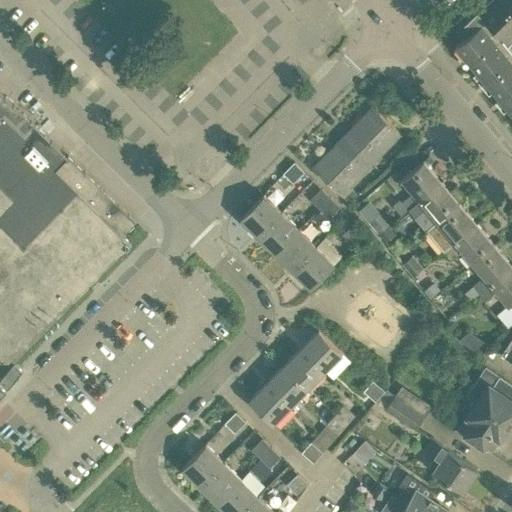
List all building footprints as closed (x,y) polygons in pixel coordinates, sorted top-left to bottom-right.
[(41,0),(73,34),(90,18),(73,0),(41,0)] [(250,0),(264,18),(276,9),(268,0),(250,0)] [(464,12),(455,21),(456,22),(457,21),(462,25),(457,29),(464,37),(455,45),(460,50),(511,113),(511,50),(509,47),(511,44),(511,0),(488,0),(477,11),(473,15),(468,10),(465,13),(464,12)] [(204,75),(170,113),(186,127),(220,89),(204,75)] [(373,106),(353,126),(380,153),(400,133),(373,106)] [(380,153),(353,126),(333,146),(361,173),(380,153)] [(155,149),(176,171),(186,161),(165,139),(155,149)] [(361,173),(333,146),(313,166),(349,201),(356,194),(352,190),(348,186),(361,173)] [(0,391),(23,369),(16,361),(132,243),(123,235),(136,222),(67,154),(18,204),(0,185),(0,391)] [(139,158),(133,167),(157,184),(163,175),(139,158)] [(409,208),(442,181),(424,159),(401,178),(415,194),(411,196),(409,195),(402,200),(409,208)] [(305,171),(295,162),(284,172),(294,182),(305,171)] [(442,181),(409,208),(415,216),(421,211),(420,208),(424,205),(437,220),(459,201),(442,181)] [(319,208),(330,197),(321,187),(310,199),(319,208)] [(258,235),(282,210),(264,193),(240,217),(258,235)] [(330,197),(319,208),(328,217),(340,206),(330,197)] [(399,199),(392,205),(400,214),(407,209),(399,199)] [(459,201),(437,220),(426,229),(437,242),(444,250),(477,222),(459,201)] [(388,224),(370,202),(360,209),(379,232),(388,224)] [(282,210),(258,235),(276,252),(299,228),(282,210)] [(477,222),(444,250),(450,258),(456,253),(456,249),(458,247),(472,262),(494,243),(477,222)] [(354,223),(342,233),(351,244),(364,234),(354,223)] [(317,245),(299,228),(276,252),(293,269),(317,245)] [(511,264),(494,243),(472,262),(485,278),(481,281),(479,279),(472,285),(479,292),(511,264)] [(334,262),(317,245),(293,269),(311,286),(334,262)] [(402,263),(409,271),(412,275),(423,267),(413,254),(402,263)] [(511,264),(479,292),(486,301),(492,295),(491,291),(494,289),(507,305),(497,313),(508,327),(511,323),(511,264)] [(437,283),(426,285),(428,294),(439,291),(437,283)] [(479,292),(473,285),(465,292),(471,298),(479,292)] [(301,346),(325,370),(343,352),(319,328),(301,346)] [(482,355),(489,343),(469,330),(458,339),(482,355)] [(511,338),(502,353),(511,360),(511,338)] [(325,370),(301,346),(284,363),(308,387),(325,370)] [(308,387),(284,363),(266,381),(291,405),(308,387)] [(460,427),(491,449),(499,438),(500,439),(511,421),(511,383),(487,366),(468,394),(477,400),(466,416),(467,417),(460,427)] [(363,390),(373,399),(374,399),(383,388),(372,380),(363,390)] [(291,405),(266,381),(249,399),(273,423),(291,405)] [(415,429),(424,416),(394,395),(385,408),(415,429)] [(335,413),(347,423),(355,414),(343,404),(335,413)] [(245,420),(236,412),(226,422),(235,430),(245,420)] [(347,423),(335,413),(326,423),(338,434),(347,423)] [(338,434),(326,423),(318,432),(331,442),(338,434)] [(318,432),(311,441),(323,452),(331,442),(318,432)] [(259,456),(270,445),(262,437),(251,448),(259,456)] [(478,469),(432,438),(426,448),(441,458),(433,469),(464,490),(478,469)] [(323,452),(311,441),(301,451),(313,462),(323,452)] [(200,484),(223,461),(205,443),(182,467),(200,484)] [(281,456),(270,445),(259,456),(270,467),(281,456)] [(366,458),(355,448),(351,452),(362,463),(366,458)] [(241,478),(223,461),(200,484),(218,502),(241,478)] [(286,483),(296,493),(307,482),(297,472),(286,483)] [(241,511),(259,495),(241,478),(218,502),(228,511),(241,511)] [(389,488),(378,481),(371,491),(381,499),(389,488)] [(404,484),(396,496),(419,511),(446,511),(448,509),(416,488),(415,491),(404,484)] [(276,511),(259,495),(241,511),(276,511)] [(419,511),(396,496),(388,509),(392,511),(419,511)] [(345,511),(355,511),(359,507),(349,501),(343,510),(345,511)]
